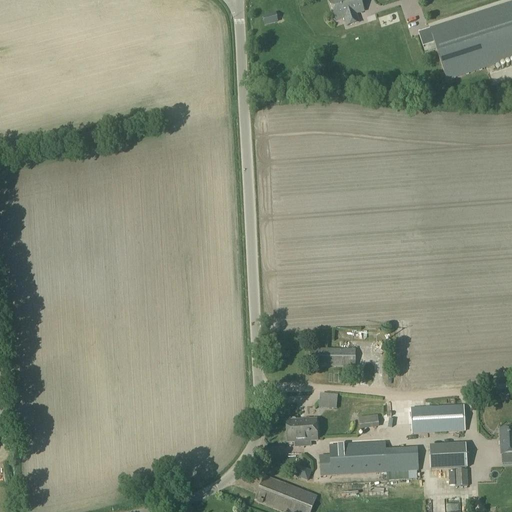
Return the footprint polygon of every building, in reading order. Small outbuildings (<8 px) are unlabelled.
[(360,0),(333,0),(329,1),(335,21),(364,12),(360,0)] [(511,61),(511,1),(421,31),(425,45),(435,42),(448,82),(511,61)] [(277,23),(274,14),(262,17),(265,26),(277,23)] [(348,53),(353,51),(350,39),(345,41),(348,53)] [(501,90),(511,88),(510,82),(500,85),(501,90)] [(355,349),(310,350),(310,367),(355,367),(355,349)] [(337,405),(337,398),(320,396),(319,404),(337,405)] [(463,406),(411,409),(412,434),(465,431),(463,406)] [(317,440),(316,420),(296,421),(294,420),(290,420),(288,422),(286,422),(288,443),(294,443),(295,449),(310,448),(310,442),(317,441),(317,440)] [(511,429),(500,430),(501,455),(511,454),(511,429)] [(386,474),(385,451),(385,443),(329,447),(330,456),(319,457),(321,478),(386,474)] [(466,444),(430,446),(431,471),(468,469),(466,444)] [(466,471),(454,471),(454,487),(467,487),(466,471)] [(264,477),(254,502),(279,511),(310,511),(317,498),(264,477)]
